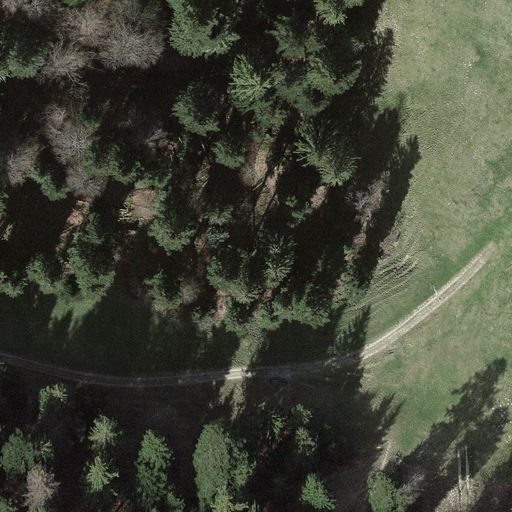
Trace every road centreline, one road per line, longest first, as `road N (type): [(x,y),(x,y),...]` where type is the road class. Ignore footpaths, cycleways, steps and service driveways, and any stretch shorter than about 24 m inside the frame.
road 1 (track): [(0,356),(96,378),(155,381),(343,358),(409,319)]
road 2 (track): [(409,319),(467,272),(511,206)]
